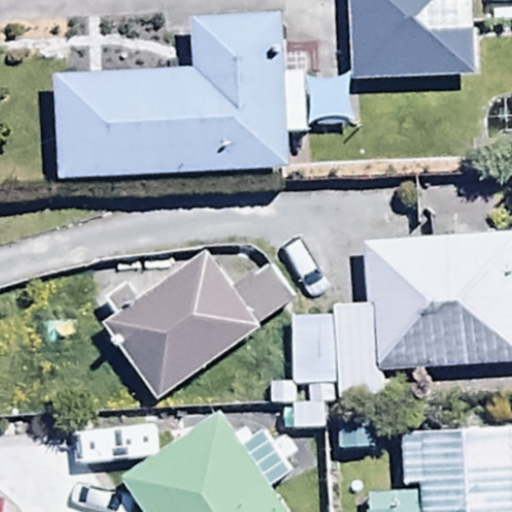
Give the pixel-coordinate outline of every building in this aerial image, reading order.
[(478,0),(350,0),(354,88),(482,83),(478,0)] [(60,86),(62,188),(289,179),(287,142),(308,141),(306,81),(287,82),(285,23),(196,27),(198,81),(60,86)] [(370,314),(334,315),(336,412),(375,413),(376,378),(511,374),(511,246),(478,247),(478,223),(448,223),(449,248),(368,250),(370,314)] [(119,321),(107,331),(162,412),(266,342),(212,263),(148,306),(136,288),(109,306),(119,321)] [(333,324),(296,324),(296,392),(333,392),(333,324)] [(219,427),(126,488),(142,511),(283,511),(275,498),(300,482),(271,438),(239,458),(219,427)] [(511,511),(511,442),(408,443),(409,492),(427,492),(427,501),(368,502),(367,511),(511,511)]
